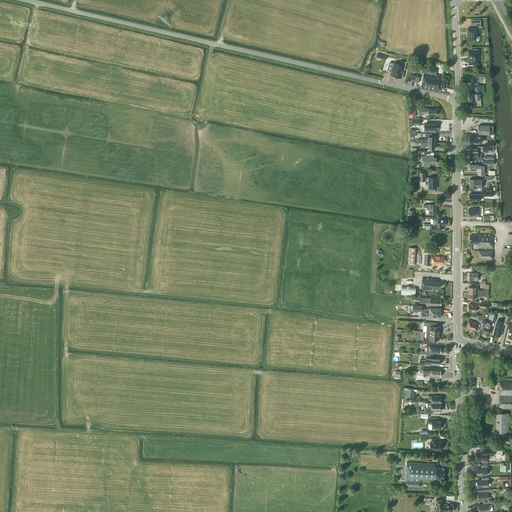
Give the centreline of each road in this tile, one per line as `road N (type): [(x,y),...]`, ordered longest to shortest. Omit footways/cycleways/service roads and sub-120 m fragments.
road 1 (unclassified): [(457,98),(24,0)]
road 2 (secondary): [(460,340),(457,98)]
road 3 (tertiary): [(463,511),(460,340)]
